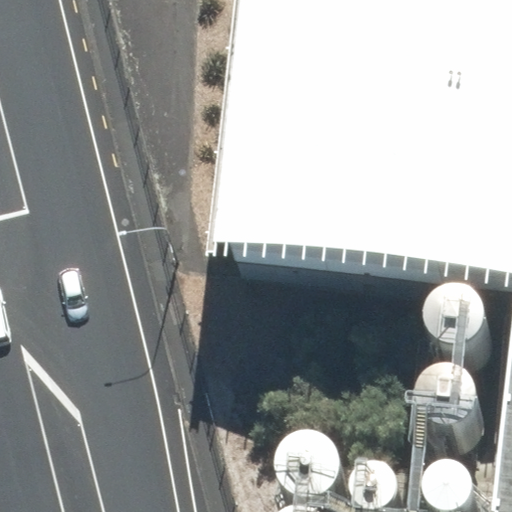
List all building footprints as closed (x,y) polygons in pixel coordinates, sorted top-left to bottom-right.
[(511,511),(511,0),(236,0),(204,289),(511,321),(511,428),(502,511),(511,511)] [(488,373),(494,366),(498,357),(498,347),(495,338),(489,330),(481,325),(472,323),(462,323),(453,327),(446,333),(441,342),(440,351),(441,360),(445,369),(452,376),(461,380),(471,381),(480,378),(488,373)] [(483,450),(489,442),(492,433),(492,424),(489,415),(484,407),(476,402),(466,399),(457,400),(448,404),(441,410),(436,418),(434,428),(436,437),(440,446),(447,452),(456,456),(465,457),(475,455),(483,450)] [(352,511),(355,503),(355,492),(352,482),(346,474),(337,468),(327,466),(316,466),(306,470),(299,477),(293,486),(291,497),(293,507),(295,511),(352,511)] [(410,511),(410,507),(408,500),(404,495),(398,491),(391,489),(384,489),(377,492),(372,497),(368,503),(367,510),(367,511),(410,511)] [(484,511),(482,505),(477,498),(470,494),(462,492),(454,492),(447,495),(440,501),(436,508),(435,511),(484,511)]
